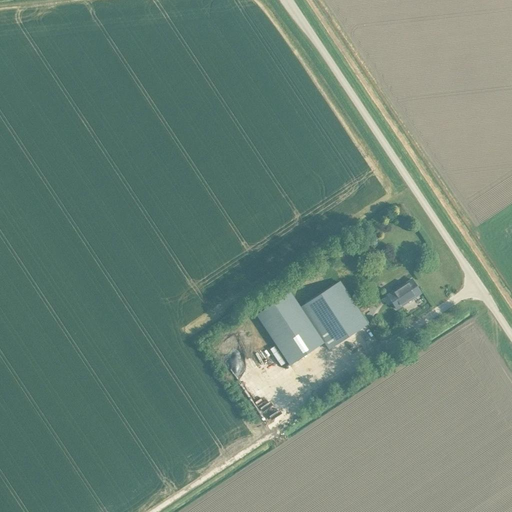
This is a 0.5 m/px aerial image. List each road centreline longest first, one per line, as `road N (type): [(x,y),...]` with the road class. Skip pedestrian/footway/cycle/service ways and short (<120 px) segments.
road 1 (unclassified): [(511,336),(286,0)]
road 2 (unknown): [(165,511),(267,444)]
